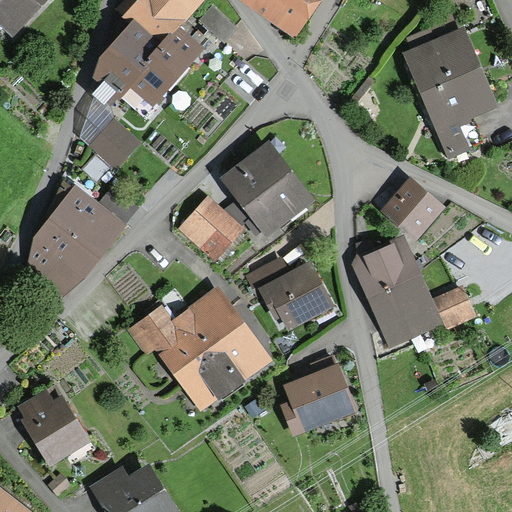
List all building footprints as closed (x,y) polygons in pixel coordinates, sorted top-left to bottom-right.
[(0,0),(0,26),(13,39),(49,0),(0,0)] [(121,20),(128,26),(159,52),(180,30),(188,21),(163,0),(125,0),(116,11),(123,17),(121,20)] [(163,0),(188,21),(206,0),(163,0)] [(251,0),(301,32),(322,0),(251,0)] [(238,29),(212,6),(198,21),(224,45),(238,29)] [(430,29),(405,39),(411,52),(402,56),(448,161),(471,152),(469,148),(483,142),(473,120),(498,109),(464,29),(436,41),(434,38),(457,29),(451,15),(428,25),(430,29)] [(89,89),(110,107),(120,96),(145,119),(205,52),(180,30),(159,52),(128,26),(95,63),(92,73),(94,75),(89,89)] [(116,172),(142,144),(114,119),(89,147),(116,172)] [(255,238),(260,234),(264,240),(314,203),(269,142),(219,179),(235,202),(223,211),(207,197),(177,230),(215,263),(245,230),(241,227),(245,224),(255,238)] [(409,179),(380,213),(416,243),(445,209),(409,179)] [(111,186),(98,203),(76,185),(73,189),(63,182),(46,216),(49,218),(48,221),(100,262),(128,227),(125,224),(138,207),(111,186)] [(450,256),(477,216),(453,200),(426,240),(450,256)] [(100,262),(48,221),(33,239),(26,271),(61,299),(88,277),(100,262)] [(401,244),(356,263),(370,295),(415,276),(401,244)] [(311,262),(290,273),(281,257),(244,277),(255,299),(260,296),(275,323),(281,320),(288,333),(335,308),(311,262)] [(436,325),(415,276),(370,295),(392,345),(436,325)] [(239,315),(219,287),(172,320),(161,305),(126,330),(146,357),(155,351),(177,335),(189,351),(239,315)] [(460,292),(436,303),(444,321),(468,309),(460,292)] [(273,362),(239,315),(189,351),(177,335),(155,351),(201,414),(273,362)] [(338,365),(335,366),(331,356),(308,365),(312,375),(282,387),(288,403),(279,406),(293,439),(357,413),(338,365)] [(90,444),(62,397),(54,402),(46,390),(16,407),(24,420),(20,422),(48,469),(90,444)] [(260,404),(251,412),(263,428),(273,420),(260,404)] [(122,466),(88,487),(103,511),(177,511),(149,465),(129,477),(122,466)] [(70,485),(60,474),(47,486),(57,497),(70,485)] [(28,511),(0,489),(0,511),(28,511)] [(364,500),(348,507),(350,511),(366,511),(369,511),(364,500)]
